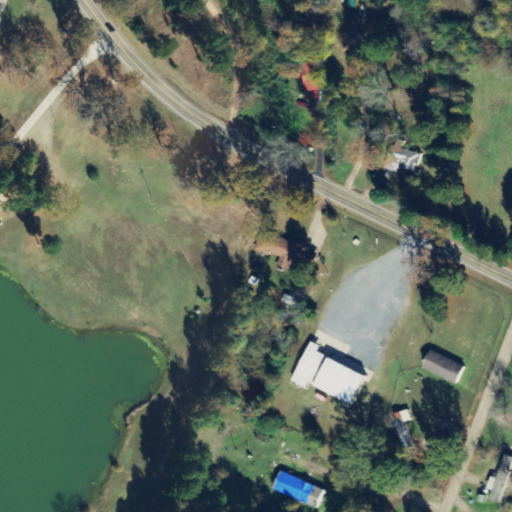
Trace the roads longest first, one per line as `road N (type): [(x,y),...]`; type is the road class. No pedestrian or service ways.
road 1 (tertiary): [(511,279),(237,145),(138,67),(85,0)]
road 2 (residential): [(450,511),(511,359)]
